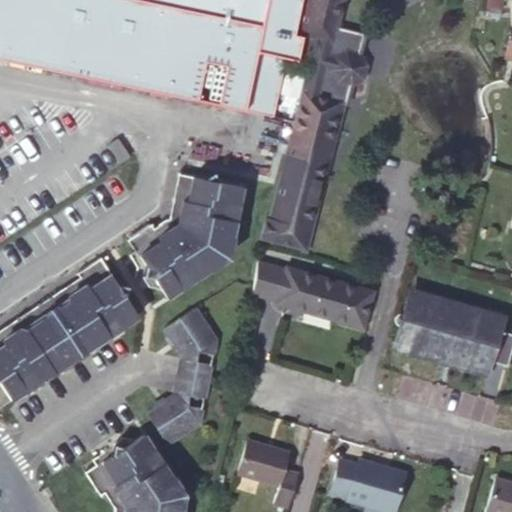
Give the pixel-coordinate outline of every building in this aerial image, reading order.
[(0,0),(0,59),(108,82),(244,111),(252,73),(255,56),(266,0),(0,0)] [(266,0),(255,56),(252,73),(281,79),(304,84),(309,65),(305,64),(305,63),(302,49),(306,33),(298,31),(306,0),(266,0)] [(306,0),(298,31),(306,33),(331,40),(335,25),(341,0),(306,0)] [(335,25),(331,40),(328,55),(333,56),(344,49),(358,53),(364,32),(335,25)] [(302,91),(317,94),(323,68),(329,70),(336,81),(349,85),(361,78),(365,65),(358,53),(344,49),(333,56),(328,55),(331,40),(306,33),(302,49),(305,63),(305,64),(309,65),(304,84),(302,91)] [(317,94),(340,100),(345,102),(347,95),(349,85),(336,81),(329,70),(323,68),(317,94)] [(272,117),(281,79),(252,73),(244,111),(272,117)] [(301,250),(340,100),(317,94),(302,91),(286,155),(269,221),(264,219),(259,239),(301,250)] [(345,102),(340,100),(301,250),(307,251),(328,170),(347,102),(345,102)] [(180,175),(170,217),(152,229),(161,242),(185,225),(194,178),(180,175)] [(161,242),(152,229),(149,225),(128,240),(135,250),(136,250),(146,266),(143,277),(149,286),(161,289),(166,297),(227,259),(241,188),(194,178),(185,225),(161,242)] [(77,274),(79,278),(88,290),(0,348),(0,383),(11,400),(136,317),(109,276),(111,275),(99,259),(77,274)] [(285,269),(258,262),(253,294),(276,301),(285,269)] [(286,267),(285,269),(276,301),(276,303),(361,326),(371,291),(286,267)] [(79,278),(0,330),(0,348),(88,290),(79,278)] [(506,316),(408,286),(400,312),(397,314),(395,316),(394,319),(394,321),(396,325),(390,346),(487,375),(491,364),(506,368),(511,349),(511,332),(502,329),(506,316)] [(180,377),(207,382),(210,367),(196,364),(198,353),(212,356),(215,342),(195,310),(164,330),(184,360),(180,377)] [(203,399),(207,382),(180,377),(178,394),(147,414),(168,445),(198,425),(201,411),(187,407),(189,397),(203,399)] [(0,406),(11,400),(0,383),(0,406)] [(99,491),(111,506),(121,499),(123,502),(127,502),(124,511),(175,511),(179,493),(140,432),(131,438),(119,435),(111,441),(107,453),(92,463),(91,463),(81,470),(96,493),(99,491)] [(273,501),(288,505),(297,472),(282,468),(287,450),(245,438),(236,470),(278,482),(273,501)] [(380,467),(382,462),(361,456),(348,499),(393,511),(394,511),(405,475),(380,467)] [(406,470),(382,462),(380,467),(405,475),(406,470)] [(511,511),(511,483),(494,478),(483,511),(511,511)] [(121,499),(111,506),(109,511),(124,511),(127,502),(123,502),(121,499)]
